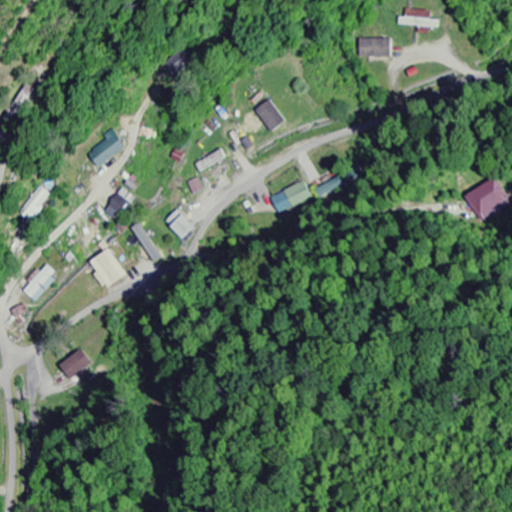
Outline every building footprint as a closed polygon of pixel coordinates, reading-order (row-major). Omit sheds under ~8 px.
[(424,28),(424,33),(434,33),(435,29),(444,29),(444,21),(435,21),(436,12),(409,10),(409,18),(403,18),(402,27),(424,28)] [(363,58),(397,59),(398,40),(363,40),(363,58)] [(18,131),(42,93),(27,84),(4,122),(18,131)] [(291,124),(277,101),(261,111),(275,135),(291,124)] [(111,143),(93,153),(101,168),(131,152),(119,129),(107,136),(111,143)] [(174,162),(185,165),(189,152),(178,148),(174,162)] [(203,172),(231,161),(227,152),(199,163),(203,172)] [(222,191),(234,185),(229,174),(217,180),(222,191)] [(467,197),(482,223),(511,205),(511,201),(498,178),(467,197)] [(281,214),(315,197),(308,182),(273,199),(281,214)] [(56,195),(44,187),(26,210),(38,219),(56,195)] [(110,215),(125,223),(139,198),(124,189),(110,215)] [(200,231),(183,210),(168,222),(185,243),(200,231)] [(155,266),(165,261),(146,224),(136,229),(155,266)] [(99,275),(108,291),(131,277),(115,251),(95,263),(101,274),(99,275)] [(39,303),(63,276),(52,266),(28,293),(39,303)] [(15,312),(22,326),(33,320),(26,306),(15,312)] [(93,366),(82,352),(63,368),(74,382),(93,366)]
